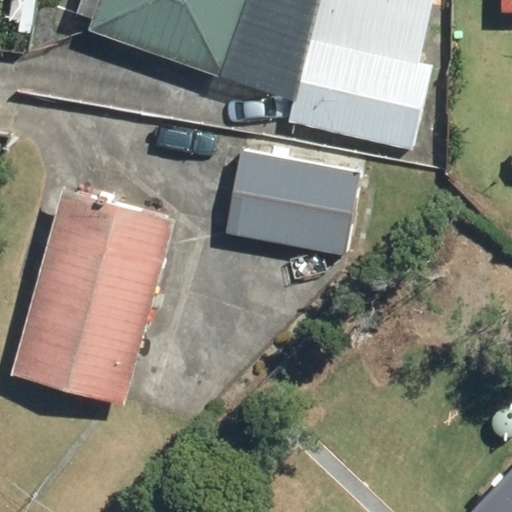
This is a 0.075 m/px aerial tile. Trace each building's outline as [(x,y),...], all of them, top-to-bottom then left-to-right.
[(97,0),(87,31),(292,100),(288,122),(410,150),(428,66),(418,64),(431,0),(97,0)] [(511,0),(499,0),(499,12),(511,12),(511,0)] [(237,149),(222,231),(344,254),(359,172),(237,149)] [(173,219),(60,189),(9,375),(122,405),(173,219)] [(495,511),(511,511),(511,436),(466,484),(495,511)]
